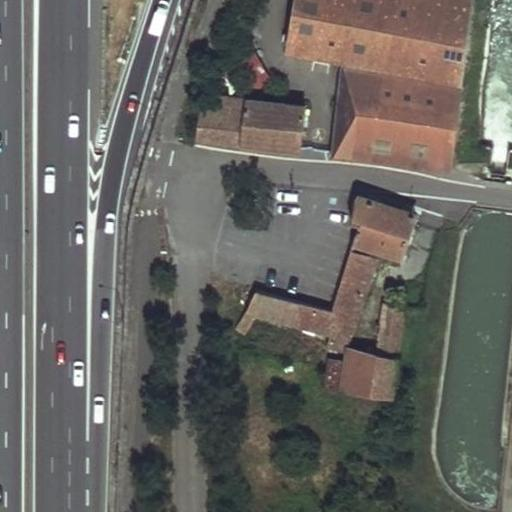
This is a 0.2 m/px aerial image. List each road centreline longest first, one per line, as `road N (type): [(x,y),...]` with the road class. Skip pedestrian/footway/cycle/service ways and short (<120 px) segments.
road 1 (motorway): [(61,480),(99,433),(108,198),(164,0)]
road 2 (motorway): [(61,480),(67,0)]
road 3 (residential): [(511,197),(159,161)]
